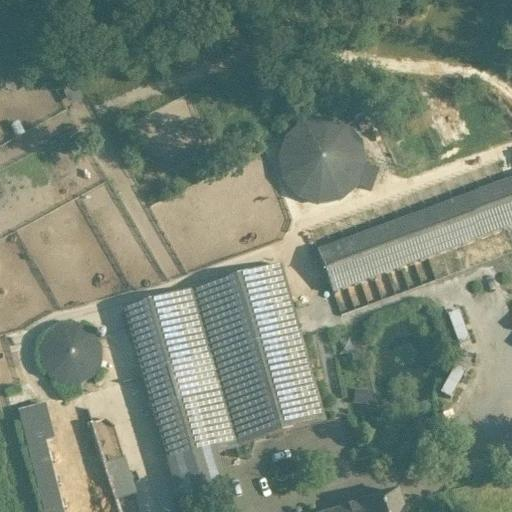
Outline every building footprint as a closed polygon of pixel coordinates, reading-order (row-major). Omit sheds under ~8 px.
[(345,130),(324,123),(303,127),(287,141),(279,161),(283,183),(298,199),(318,206),(339,202),(356,188),(370,194),(378,173),(363,168),(359,147),(345,130)] [(511,183),(317,255),(332,296),(511,230),(511,183)] [(279,268),(122,313),(151,412),(219,392),(210,361),(299,335),(279,268)] [(455,313),(447,316),(457,345),(465,342),(455,313)] [(87,382),(94,375),(98,367),(99,358),(97,348),(92,340),(84,334),(75,330),(65,331),(56,334),(48,341),(43,349),(42,359),(43,368),(47,376),(54,382),(62,386),(71,387),(79,386),(87,382)] [(299,335),(210,361),(219,392),(236,450),(325,424),(299,335)] [(219,392),(151,412),(179,508),(227,494),(216,456),(236,450),(219,392)] [(43,404),(16,410),(39,511),(60,511),(44,444),(52,442),(43,404)] [(89,423),(113,502),(133,496),(110,417),(89,423)] [(401,511),(397,495),(360,506),(360,507),(361,511),(401,511)]
